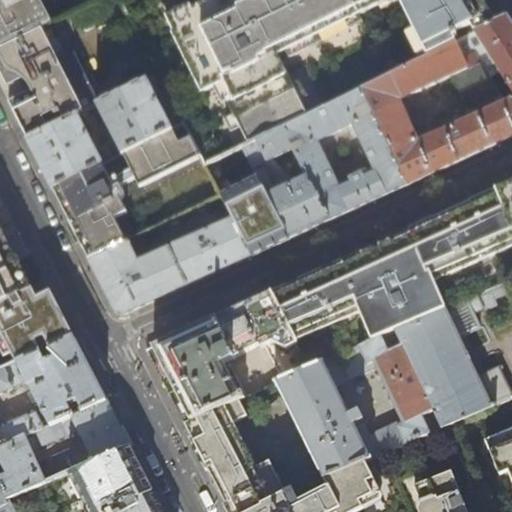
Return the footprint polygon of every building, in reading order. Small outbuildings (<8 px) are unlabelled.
[(39,0),(0,0),(0,50),(43,30),(53,25),(39,0)] [(456,43),(494,24),(478,0),(235,0),(234,1),(233,0),(216,0),(194,11),(192,7),(168,19),(175,35),(173,36),(202,96),(222,86),(229,101),(226,103),(246,147),(361,90),(456,43)] [(511,25),(507,18),(494,24),(456,43),(462,58),(474,52),(475,53),(476,52),(476,51),(483,48),(511,92),(511,25)] [(101,104),(75,54),(59,61),(43,30),(0,50),(0,72),(6,73),(11,75),(16,76),(20,79),(24,82),(27,86),(30,90),(31,92),(7,103),(23,133),(27,141),(78,116),(98,106),(101,104)] [(476,52),(475,53),(474,52),(462,58),(456,43),(361,90),(407,186),(433,174),(494,146),(511,138),(511,119),(503,103),(476,52)] [(123,156),(172,131),(147,81),(101,104),(98,106),(123,156)] [(242,149),(258,178),(290,240),(365,206),(407,186),(361,90),(246,147),(242,149)] [(511,99),(503,103),(511,119),(511,99)] [(53,192),(103,166),(78,116),(27,141),(39,165),(53,192)] [(184,125),(172,131),(123,156),(103,166),(53,192),(59,203),(85,254),(88,260),(145,233),(176,218),(221,196),(184,125)] [(258,178),(221,196),(228,210),(233,219),(252,257),(284,242),(290,240),(258,178)] [(511,184),(428,223),(374,247),(342,262),(292,284),(271,294),(311,370),(397,333),(511,282),(511,184)] [(201,222),(228,210),(221,196),(176,218),(181,226),(199,218),(201,222)] [(218,272),(252,257),(233,219),(137,263),(129,247),(136,247),(149,241),(145,233),(88,260),(98,279),(115,312),(119,313),(125,315),(160,299),(218,272)] [(2,235),(0,230),(0,304),(30,291),(16,262),(13,257),(9,248),(2,235)] [(443,429),(511,399),(511,282),(397,333),(443,429)] [(67,326),(51,295),(37,301),(35,297),(31,290),(30,291),(0,304),(0,349),(4,347),(8,355),(15,352),(19,362),(40,353),(33,341),(40,338),(47,350),(73,338),(67,326)] [(230,362),(261,347),(263,350),(267,348),(285,382),(311,370),(271,294),(257,300),(245,306),(232,312),(221,317),(213,321),(196,328),(181,335),(168,341),(146,351),(166,389),(173,403),(179,415),(185,426),(239,402),(249,398),(230,362)] [(443,429),(397,333),(311,370),(285,382),(277,385),(324,480),(366,462),(423,437),(429,435),(443,429)] [(73,338),(47,350),(40,353),(19,362),(0,370),(0,448),(25,437),(34,434),(106,402),(90,370),(73,338)] [(117,424),(106,402),(34,434),(41,448),(79,430),(86,443),(54,460),(58,471),(53,473),(44,456),(35,460),(25,437),(0,448),(0,485),(8,500),(69,473),(129,447),(117,424)] [(208,469),(230,511),(357,511),(361,510),(358,503),(372,497),(367,484),(374,481),(366,462),(324,480),(330,492),(301,506),(294,493),(287,497),(270,464),(254,472),(253,470),(255,469),(233,426),(247,419),(239,402),(185,426),(184,426),(186,430),(187,430),(192,439),(191,440),(200,456),(207,470),(208,469)] [(511,431),(488,442),(500,476),(511,472),(511,473),(511,431)] [(435,450),(429,435),(423,437),(430,452),(435,450)] [(162,511),(129,447),(69,473),(89,511),(162,511)] [(415,487),(421,503),(420,511),(467,511),(453,473),(415,487)] [(378,503),(381,497),(374,481),(367,484),(372,497),(358,503),(361,510),(378,503)] [(0,511),(14,511),(8,500),(0,485),(0,511)]
